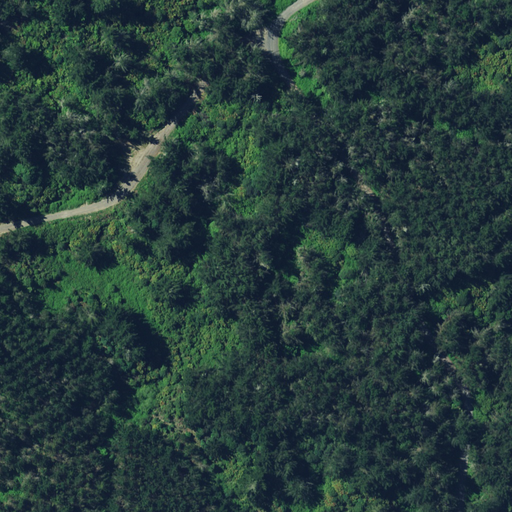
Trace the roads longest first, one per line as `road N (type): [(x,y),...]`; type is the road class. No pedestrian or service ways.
road 1 (unclassified): [(257,19),(356,167),(418,318),(459,390),(452,511)]
road 2 (unclassified): [(0,223),(86,206),(154,142),(257,19)]
